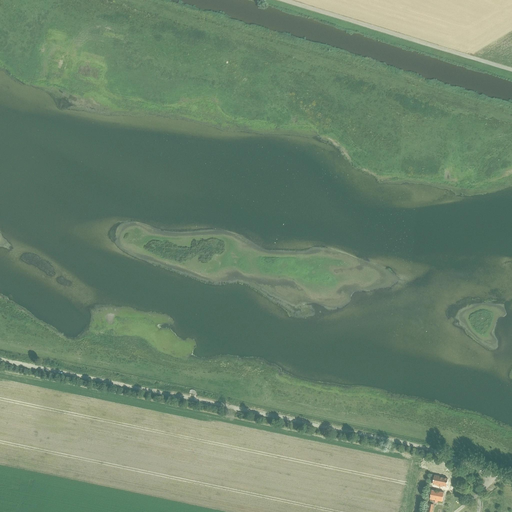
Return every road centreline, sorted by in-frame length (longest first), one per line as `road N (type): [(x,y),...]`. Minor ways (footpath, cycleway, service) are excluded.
road 1 (unclassified): [(511,481),(423,448),(0,360)]
road 2 (unclassified): [(284,0),(511,69)]
